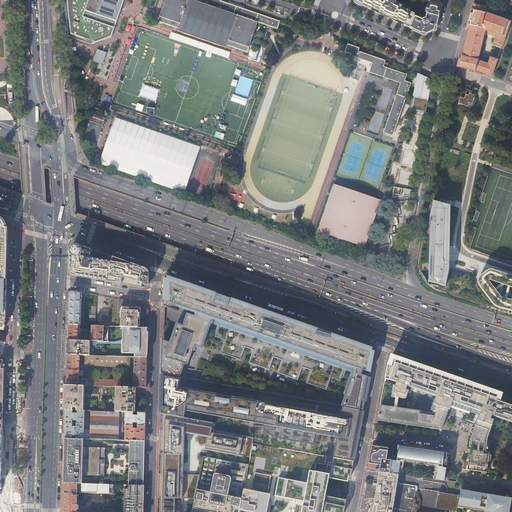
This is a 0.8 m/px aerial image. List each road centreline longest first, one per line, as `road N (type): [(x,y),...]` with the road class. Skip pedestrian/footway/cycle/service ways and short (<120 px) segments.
road 1 (motorway): [(60,221),(511,368)]
road 2 (trunk): [(0,178),(331,292)]
road 3 (motorway): [(348,269),(58,159)]
road 4 (trunk): [(511,336),(244,244)]
road 5 (trunk): [(244,244),(0,159)]
road 6 (secondary): [(157,259),(384,340)]
road 7 (primary): [(47,511),(55,279)]
road 8 (residential): [(156,296),(149,511)]
road 9 (motorway): [(331,292),(511,367)]
road 10 (trunk): [(331,292),(511,349)]
road 11 (primary): [(58,159),(41,82),(38,0)]
road 12 (unclassified): [(415,224),(448,68)]
road 13 (primary): [(37,214),(38,358)]
road 14 (secondary): [(384,340),(511,384)]
road 15 (tertiary): [(329,19),(448,68)]
